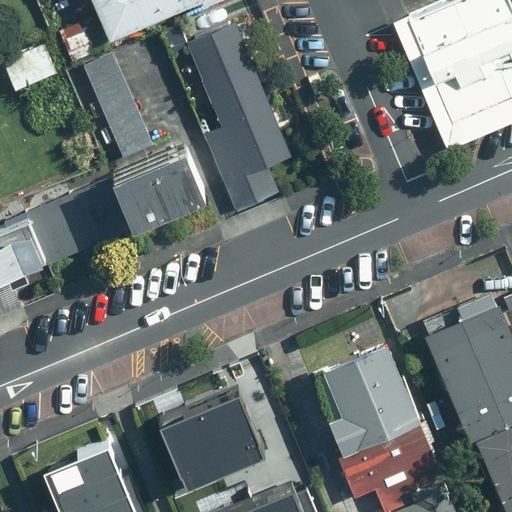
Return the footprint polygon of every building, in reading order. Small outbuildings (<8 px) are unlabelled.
[(96,0),(110,34),(196,0),(96,0)] [(455,114),(511,90),(511,0),(434,0),(411,9),(455,114)] [(293,146),(237,12),(186,31),(222,116),(205,125),(237,200),(280,180),(269,156),(293,146)] [(28,44),(4,56),(17,82),(41,71),(28,44)] [(153,139),(113,46),(86,58),(127,150),(153,139)] [(49,254),(214,182),(190,129),(29,201),(47,248),(49,254)] [(0,267),(9,263),(13,272),(29,264),(26,255),(47,248),(29,201),(6,211),(8,215),(0,218),(0,267)] [(511,511),(511,320),(500,291),(428,321),(508,511),(511,511)] [(384,333),(307,365),(359,488),(435,456),(384,333)] [(154,410),(182,477),(262,442),(234,376),(154,410)] [(114,426),(43,454),(66,511),(147,511),(144,503),(114,426)] [(200,511),(312,511),(295,472),(200,511)] [(465,511),(452,481),(377,511),(465,511)]
